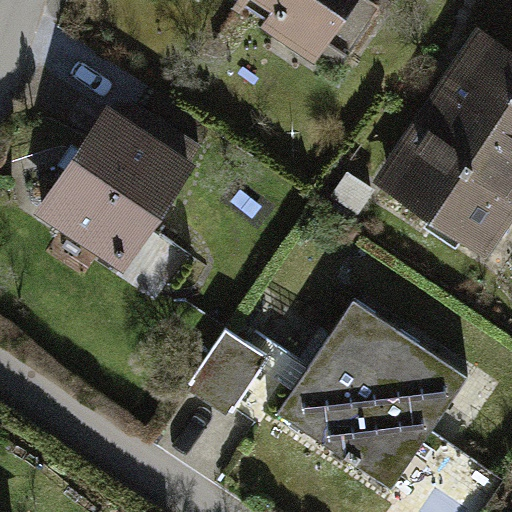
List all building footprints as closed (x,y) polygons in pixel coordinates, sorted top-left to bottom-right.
[(253,0),(215,0),(243,17),(253,0)] [(253,0),(243,17),(331,73),(377,0),(253,0)] [(511,238),(511,36),(482,17),(372,185),(494,265),(511,238)] [(209,154),(103,87),(19,219),(125,286),(209,154)] [(478,367),(358,287),(275,411),(395,491),(478,367)] [(243,331),(195,376),(229,412),(277,367),(243,331)]
